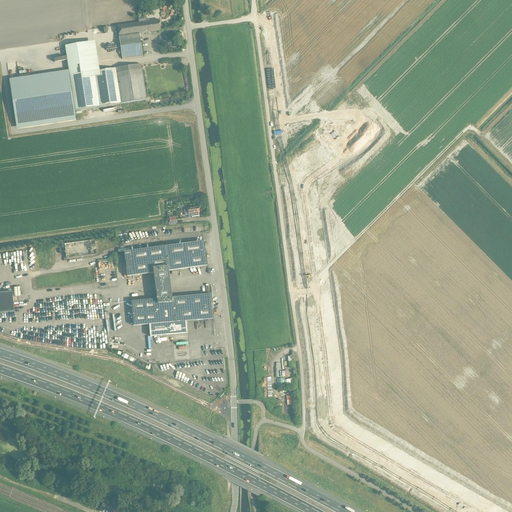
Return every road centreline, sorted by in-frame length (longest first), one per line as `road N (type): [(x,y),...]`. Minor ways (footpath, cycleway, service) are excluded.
road 1 (unclassified): [(303,424),(254,18)]
road 2 (motorway): [(347,511),(187,428),(0,351)]
road 3 (tertiary): [(187,27),(233,402)]
road 4 (motorway): [(0,370),(147,429),(310,511)]
road 5 (track): [(292,300),(459,135),(469,126),(477,131)]
road 6 (unknown): [(124,281),(137,343),(229,339)]
road 7 (unknown): [(124,281),(121,245),(215,232)]
